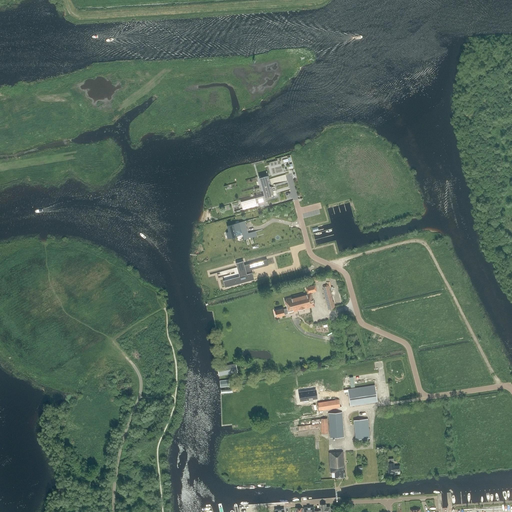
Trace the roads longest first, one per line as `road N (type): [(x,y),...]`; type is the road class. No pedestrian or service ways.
road 1 (unclassified): [(328,262),(425,241),(500,386)]
road 2 (unclassified): [(328,262),(345,275),(359,324),(403,342),(424,398)]
road 3 (unclassified): [(113,511),(118,461),(140,394),(134,365)]
road 4 (unclassified): [(388,500),(266,506)]
